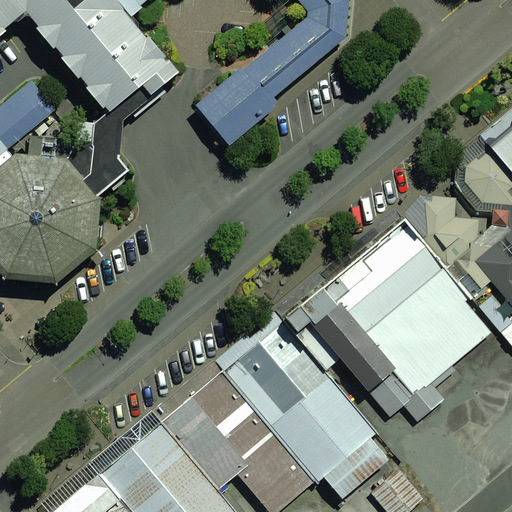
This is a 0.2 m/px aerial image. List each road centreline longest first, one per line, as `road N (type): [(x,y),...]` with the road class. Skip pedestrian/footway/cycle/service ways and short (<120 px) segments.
road 1 (unclassified): [(474,60),(143,336),(99,369),(54,382)]
road 2 (unclassified): [(54,382),(75,347),(122,305),(451,32)]
